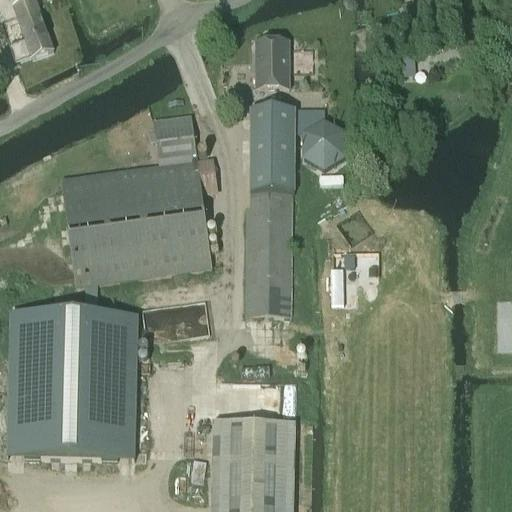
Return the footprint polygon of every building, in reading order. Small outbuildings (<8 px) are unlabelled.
[(20,0),(23,9),(13,12),(24,44),(30,61),(31,63),(52,56),(54,55),(37,9),(34,0),(20,0)] [(409,35),(438,27),(431,0),(410,0),(413,9),(403,12),(409,35)] [(431,0),(438,27),(462,21),(456,0),(431,0)] [(256,93),(289,93),(289,46),(256,47),(256,93)] [(414,58),(395,59),(396,83),(415,82),(414,58)] [(297,199),(296,148),(296,114),(249,115),(250,214),(244,214),(246,322),(290,322),(289,199),(297,199)] [(158,172),(60,185),(61,192),(75,293),(85,291),(98,290),(210,274),(200,195),(196,167),(190,122),(152,127),(152,128),(158,172)] [(326,128),(301,140),(303,164),(324,177),(345,165),(346,140),(326,128)] [(98,290),(85,291),(84,320),(97,320),(98,290)] [(10,318),(7,462),(135,465),(138,321),(97,320),(84,320),(10,318)] [(291,511),(293,427),(212,425),(210,511),(291,511)]
